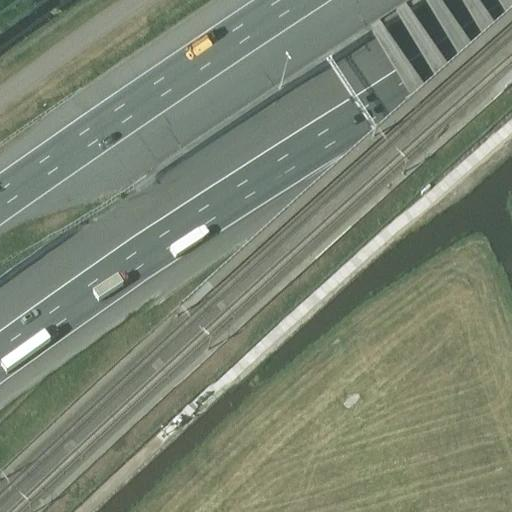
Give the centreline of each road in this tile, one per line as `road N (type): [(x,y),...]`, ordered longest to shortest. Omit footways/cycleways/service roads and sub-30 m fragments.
road 1 (motorway): [(0,356),(511,16)]
road 2 (motorway): [(304,0),(0,206)]
road 3 (unclassified): [(147,0),(0,98)]
